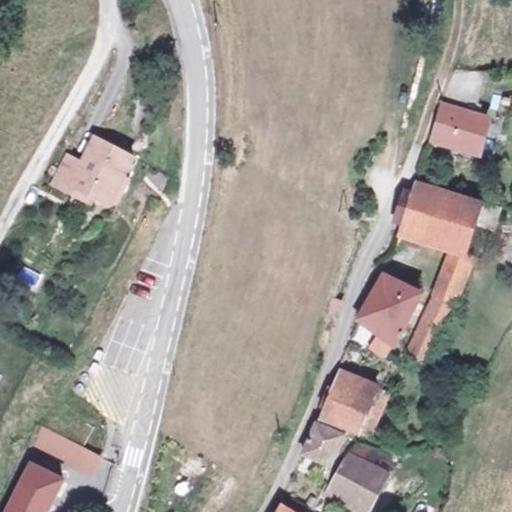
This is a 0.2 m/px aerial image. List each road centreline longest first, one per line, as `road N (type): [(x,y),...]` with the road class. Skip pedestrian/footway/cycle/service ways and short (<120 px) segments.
road 1 (tertiary): [(122,511),(182,279),(204,133),(204,86),(177,0)]
road 2 (unclassified): [(259,511),(399,154)]
road 3 (residential): [(108,0),(97,56),(0,224)]
road 4 (track): [(399,154),(449,47),(459,0)]
